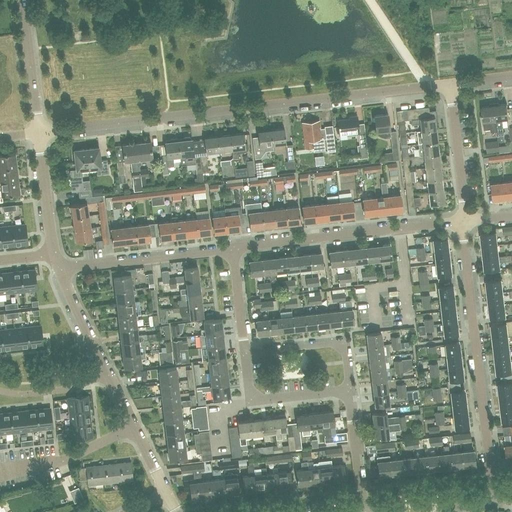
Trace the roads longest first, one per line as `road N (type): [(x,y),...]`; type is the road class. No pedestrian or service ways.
road 1 (residential): [(39,132),(449,84)]
road 2 (residential): [(493,498),(463,222)]
road 3 (residential): [(233,248),(463,222)]
road 4 (residential): [(59,269),(233,248)]
road 5 (residential): [(348,391),(340,346),(245,354)]
road 6 (residential): [(463,222),(449,84)]
road 7 (residential): [(348,391),(263,400),(249,387),(245,354)]
road 8 (residential): [(166,494),(108,372)]
road 9 (residential): [(39,132),(22,0)]
road 10 (residential): [(53,254),(39,132)]
road 11 (residential): [(363,511),(348,391)]
